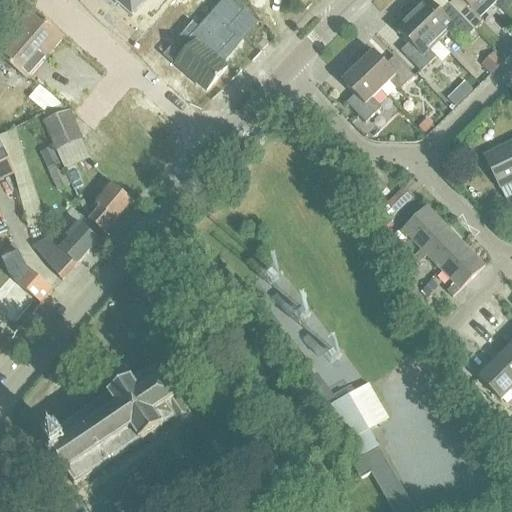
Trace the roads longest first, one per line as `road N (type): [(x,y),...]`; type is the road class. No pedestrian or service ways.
road 1 (tertiary): [(0,398),(217,146)]
road 2 (residential): [(217,146),(41,0)]
road 3 (residential): [(279,79),(349,150),(413,157)]
road 4 (residential): [(413,157),(508,260)]
road 5 (residential): [(413,157),(511,67)]
